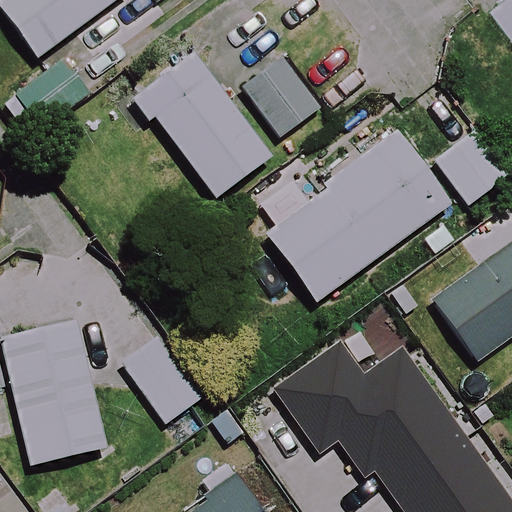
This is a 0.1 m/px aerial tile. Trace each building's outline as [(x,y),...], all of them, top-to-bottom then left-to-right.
[(118,0),(2,0),(0,2),(0,18),(33,63),(118,0)] [(511,0),(497,13),(511,33),(511,0)] [(267,162),(188,59),(134,100),(213,203),(267,162)] [(316,110),(276,61),(238,92),(278,141),(316,110)] [(85,96),(57,63),(13,100),(41,133),(85,96)] [(446,207),(393,137),(260,237),(313,308),(354,253),(446,207)] [(511,198),(511,196),(469,137),(433,164),(476,224),(511,198)] [(511,337),(511,243),(428,303),(472,366),(511,337)] [(71,326),(0,342),(0,381),(6,380),(27,470),(101,453),(71,326)] [(511,511),(511,476),(404,335),(384,351),(367,328),(257,412),(305,474),(342,446),(393,511),(511,511)] [(199,401),(155,341),(118,368),(163,428),(199,401)] [(252,511),(236,485),(194,511),(252,511)] [(0,511),(17,511),(0,488),(0,511)]
